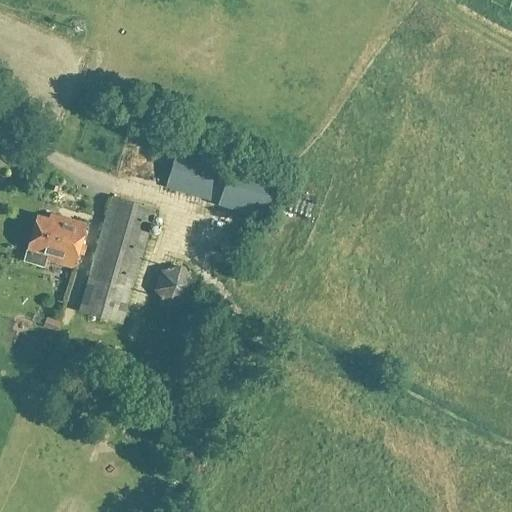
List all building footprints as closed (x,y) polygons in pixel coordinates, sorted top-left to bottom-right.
[(266,179),(229,168),(177,152),(165,190),(254,217),(266,179)] [(119,325),(153,209),(111,197),(77,312),(119,325)] [(79,247),(85,227),(86,225),(49,215),(47,220),(35,216),(30,233),(79,247)] [(73,269),(79,247),(30,233),(26,250),(22,262),(43,268),(45,261),(73,269)] [(93,345),(87,364),(118,375),(124,356),(93,345)]
